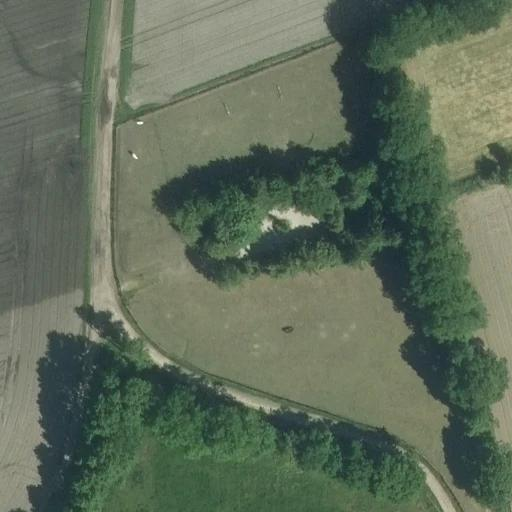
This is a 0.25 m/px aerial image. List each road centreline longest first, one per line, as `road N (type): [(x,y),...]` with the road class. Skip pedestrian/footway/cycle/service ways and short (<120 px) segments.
road 1 (track): [(451,511),(426,475),(386,445),(152,360),(104,297)]
road 2 (track): [(104,297),(113,0)]
road 3 (track): [(42,511),(65,464),(104,297)]
